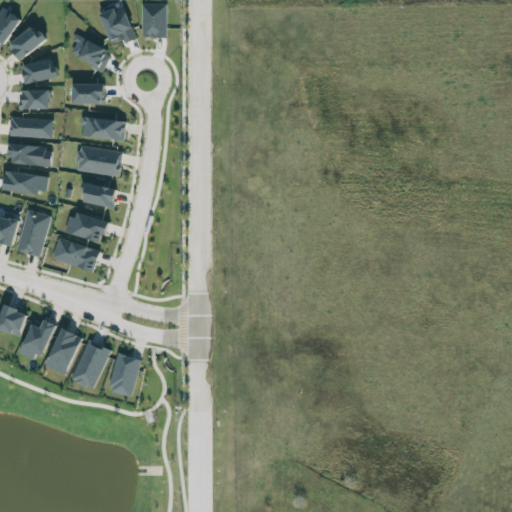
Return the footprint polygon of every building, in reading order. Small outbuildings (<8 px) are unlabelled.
[(166,3),(142,3),(141,37),(166,37),(166,3)] [(99,14),(111,44),(123,40),(124,43),(135,39),(123,5),(99,14)] [(0,10),(0,41),(3,44),(21,19),(3,6),(0,10)] [(8,44),(19,60),(46,41),(34,25),(8,44)] [(103,70),(111,51),(74,36),(71,41),(75,43),(70,56),(103,70)] [(26,84),(57,77),(52,58),(21,65),(26,84)] [(72,103),(105,104),(105,84),(72,83),(72,103)] [(20,109),(49,108),(49,89),(20,90),(20,109)] [(10,136),(52,137),(52,118),(10,118),(10,136)] [(125,120),(81,118),(80,137),(124,139),(125,120)] [(52,148),(10,143),(7,161),(49,167),(52,148)] [(122,151),(78,146),(75,171),(119,176),(122,151)] [(45,196),(48,177),(6,169),(3,188),(45,196)] [(83,201),(112,208),(116,189),(83,181),(81,192),(85,193),(83,201)] [(15,250),(39,257),(50,216),(27,209),(15,250)] [(74,217),(69,216),(63,231),(101,243),(108,221),(76,211),(74,217)] [(0,243),(12,246),(18,220),(0,215),(0,243)] [(99,250),(58,238),(51,259),(93,272),(99,250)] [(0,315),(0,329),(19,336),(27,313),(4,305),(0,315)] [(33,359),(36,353),(43,356),(54,324),(44,320),(41,328),(30,324),(19,354),(33,359)] [(82,337),(61,328),(44,367),(65,376),(82,337)] [(70,380),(92,390),(110,349),(88,340),(70,380)] [(131,396),(140,359),(116,353),(108,391),(131,396)]
